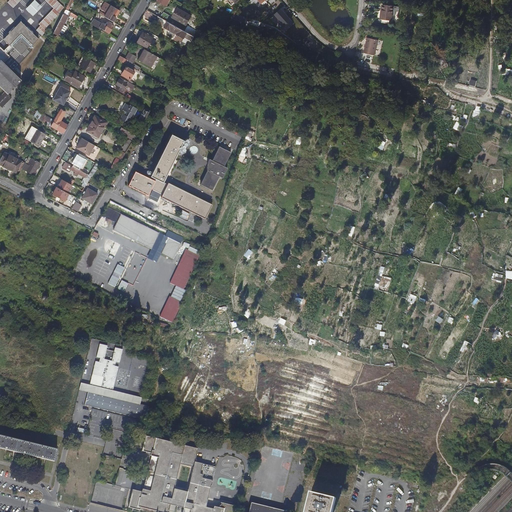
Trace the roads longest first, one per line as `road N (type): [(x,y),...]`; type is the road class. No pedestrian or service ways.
road 1 (residential): [(145,0),(30,197)]
road 2 (track): [(335,48),(511,116)]
road 3 (residential): [(30,197),(89,223),(105,195),(181,230)]
road 4 (residential): [(283,0),(335,48),(349,44),(360,0)]
